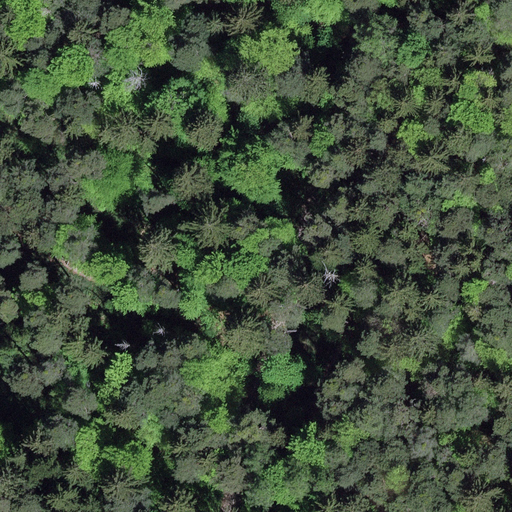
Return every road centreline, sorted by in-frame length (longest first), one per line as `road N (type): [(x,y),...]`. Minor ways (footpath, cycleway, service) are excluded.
road 1 (track): [(226,511),(361,0)]
road 2 (track): [(195,0),(268,17),(356,16),(511,56)]
